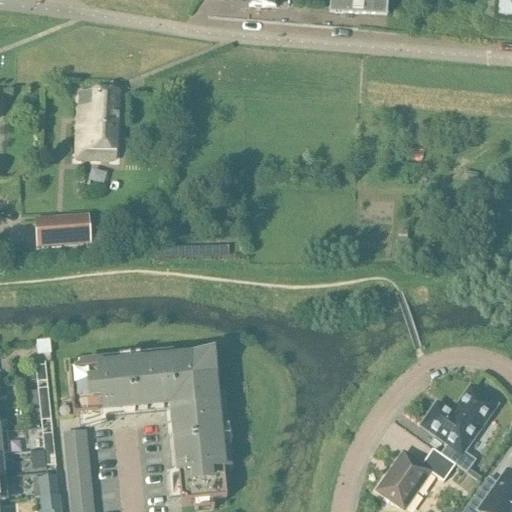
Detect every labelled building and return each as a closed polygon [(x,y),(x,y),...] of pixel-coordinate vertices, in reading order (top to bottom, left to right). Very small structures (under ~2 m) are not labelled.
[(249,0),(249,8),(276,10),(276,0),(249,0)] [(330,0),(329,14),(387,17),(387,0),(330,0)] [(511,0),(497,0),(496,18),(511,19),(511,0)] [(118,94),(79,93),(76,161),(115,162),(118,94)] [(511,224),(511,207),(480,205),(479,222),(511,224)] [(38,249),(88,245),(87,220),(37,224),(38,249)] [(408,229),(399,228),(398,246),(407,246),(408,229)] [(69,373),(74,419),(166,410),(165,405),(169,404),(176,410),(176,414),(171,414),(181,506),(226,502),(223,472),(229,471),(227,451),(221,452),(218,430),(225,429),(222,397),(216,398),(214,378),(195,380),(193,360),(179,362),(172,363),(172,357),(140,360),(141,366),(119,369),(118,362),(80,366),(81,372),(69,373)] [(47,383),(45,368),(35,369),(37,384),(47,383)] [(38,393),(39,407),(49,406),(48,390),(38,391),(38,393)] [(438,456),(455,468),(466,476),(475,463),(462,454),(494,408),(471,391),(452,418),(437,408),(423,428),(448,446),(441,456),(439,455),(438,456)] [(38,393),(22,395),(24,409),(39,407),(38,393)] [(41,423),(51,422),(49,406),(39,407),(41,423)] [(7,434),(0,434),(0,457),(10,457),(7,434)] [(42,437),(44,453),(54,452),(52,436),(42,437)] [(66,450),(76,449),(74,436),(65,437),(66,450)] [(76,449),(85,448),(84,436),(74,436),(76,449)] [(86,460),(85,448),(76,449),(77,461),(86,460)] [(68,462),(77,461),(76,449),(66,450),(68,462)] [(54,452),(44,453),(46,468),(56,467),(54,452)] [(455,468),(438,456),(433,452),(422,468),(404,455),(376,494),(401,511),(403,511),(430,475),(443,485),(455,468)] [(78,473),(87,472),(86,460),(77,461),(78,473)] [(77,461),(68,462),(69,473),(78,473),(77,461)] [(88,483),(87,472),(78,473),(79,484),(88,483)] [(79,484),(78,473),(69,473),(70,485),(79,484)] [(511,511),(511,477),(507,473),(484,505),(475,498),(464,511),(511,511)] [(59,498),(57,482),(47,483),(49,499),(59,498)] [(80,496),(90,495),(88,483),(79,484),(80,496)] [(79,484),(70,485),(71,497),(80,496),(79,484)] [(91,507),(90,495),(80,496),(82,508),(91,507)] [(82,508),(80,496),(71,497),(72,509),(82,508)] [(60,511),(59,498),(49,499),(49,511),(60,511)]
